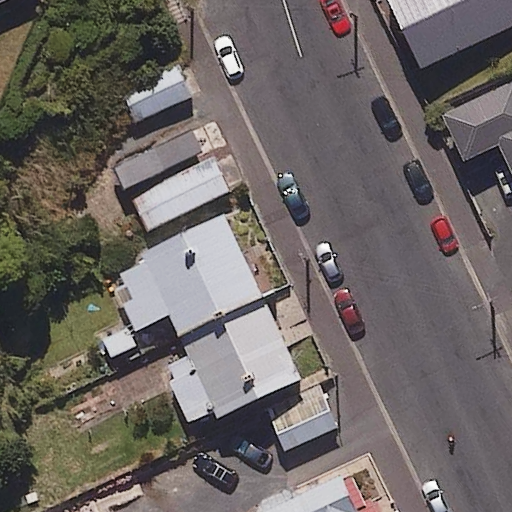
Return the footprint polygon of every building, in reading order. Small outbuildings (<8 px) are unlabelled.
[(0,0),(0,15),(34,0),(0,0)] [(511,37),(511,0),(391,0),(387,2),(425,80),(511,37)] [(192,105),(179,64),(121,82),(134,123),(192,105)] [(511,65),(440,99),(477,178),(511,162),(511,164),(511,65)] [(232,198),(218,165),(134,201),(148,234),(232,198)] [(306,393),(226,221),(114,273),(144,337),(174,323),(199,377),(172,390),(197,444),(306,393)] [(321,392),(264,420),(287,465),(344,437),(321,392)] [(259,510),(259,511),(379,511),(374,501),(368,504),(347,464),(259,510)]
